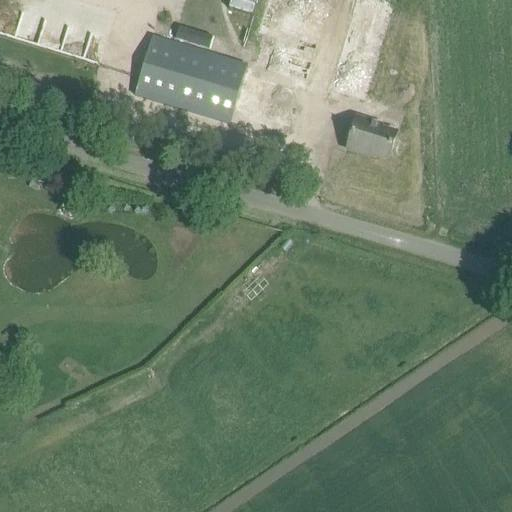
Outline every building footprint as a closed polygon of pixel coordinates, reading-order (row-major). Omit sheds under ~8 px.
[(256,0),(231,0),(228,8),(251,15),(256,0)] [(288,0),(267,71),(305,83),(330,0),(288,0)] [(356,0),(334,71),(328,90),(365,101),(395,0),(356,0)] [(153,38),(136,96),(230,124),(247,67),(153,38)] [(364,152),(389,160),(396,135),(381,130),(381,127),(358,120),(348,151),(364,155),(364,152)]
